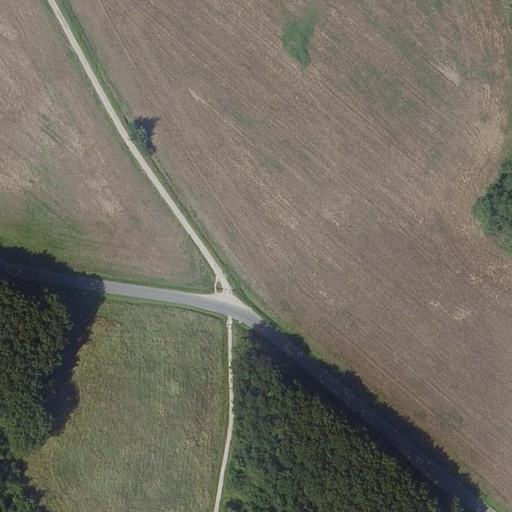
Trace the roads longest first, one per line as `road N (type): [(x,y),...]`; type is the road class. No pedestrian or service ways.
road 1 (track): [(215,511),(232,417),(226,290),(118,129),(50,0)]
road 2 (unclassified): [(0,264),(158,292),(259,323),(485,511)]
